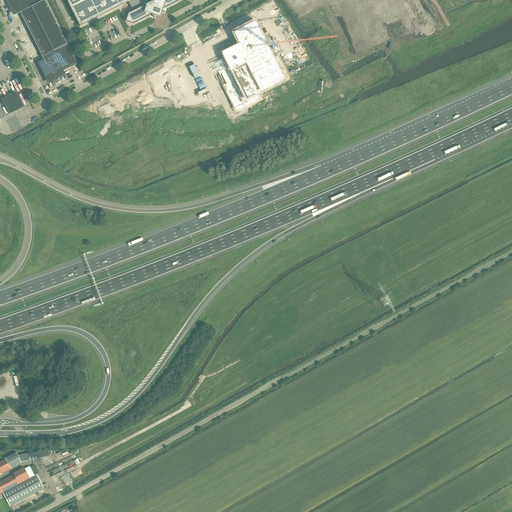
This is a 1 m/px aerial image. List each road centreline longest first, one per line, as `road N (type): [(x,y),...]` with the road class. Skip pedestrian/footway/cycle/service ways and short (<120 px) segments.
road 1 (unclassified): [(40,511),(511,251)]
road 2 (motorway): [(0,434),(65,432),(114,410),(258,250),(401,177),(429,154)]
road 3 (motorway): [(0,326),(429,154)]
road 4 (motorway): [(348,161),(0,299)]
road 5 (motorway): [(348,161),(151,211),(91,202),(0,160)]
road 6 (unclassified): [(234,1),(52,102),(36,92),(0,16)]
road 7 (motorway): [(0,339),(56,327),(80,331),(98,345),(108,373),(99,401),(77,418),(0,422)]
road 8 (motorway): [(511,86),(348,161)]
road 9 (unknown): [(56,0),(89,53),(161,19)]
road 10 (motorway): [(0,180),(23,206),(27,224),(24,251),(0,282)]
